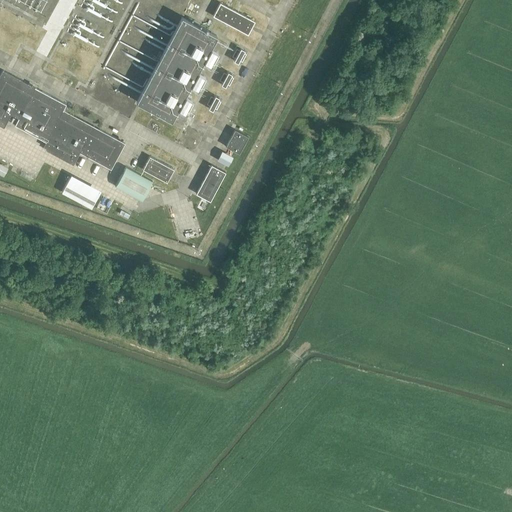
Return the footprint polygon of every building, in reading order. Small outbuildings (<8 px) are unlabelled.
[(215,17),(250,36),(257,22),(222,3),(215,17)] [(215,65),(220,56),(211,51),(219,37),(184,18),(138,103),(174,122),(181,108),(189,112),(194,104),(186,99),(194,84),(202,89),(207,80),(199,75),(207,60),(215,65)] [(242,62),(246,54),(243,52),(244,50),(240,48),(239,50),(236,49),(232,56),(235,58),(233,60),(238,63),(239,60),(242,62)] [(35,87),(35,85),(32,83),(31,85),(2,69),(0,73),(0,124),(4,127),(7,121),(46,141),(43,146),(47,148),(46,150),(73,164),(79,152),(111,169),(125,143),(63,110),(66,104),(35,87)] [(222,82),(221,84),(225,87),(226,84),(229,86),(234,78),(231,76),(232,74),(228,72),(226,74),(224,73),(220,81),(222,82)] [(214,108),(216,109),(221,102),(218,100),(219,98),(215,95),(214,98),(211,97),(207,104),(210,106),(208,108),(212,110),(214,108)] [(229,147),(242,155),(251,138),(238,131),(229,147)] [(218,161),(230,167),(235,158),(223,152),(218,161)] [(176,171),(151,158),(144,171),(168,184),(174,174),(176,171)] [(0,172),(5,174),(9,165),(0,161),(0,172)] [(211,202),(227,173),(213,165),(197,194),(211,202)] [(118,187),(144,201),(144,202),(155,182),(128,167),(118,187)] [(62,192),(93,206),(101,187),(70,174),(62,192)]
